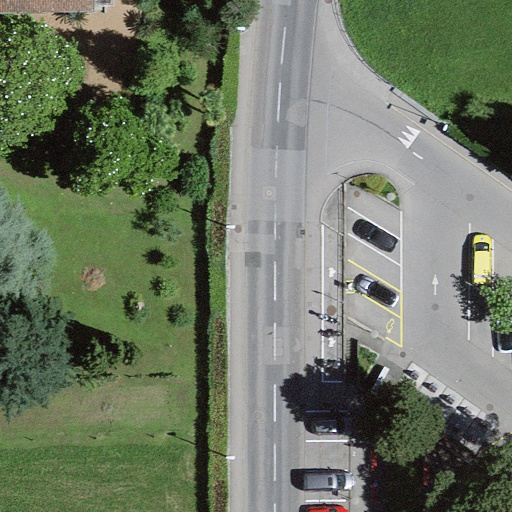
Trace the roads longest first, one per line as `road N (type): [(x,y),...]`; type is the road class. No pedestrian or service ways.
road 1 (tertiary): [(271,511),(275,67)]
road 2 (residential): [(275,67),(511,221)]
